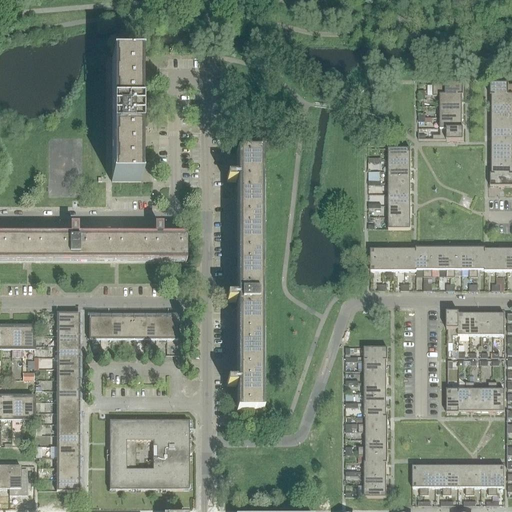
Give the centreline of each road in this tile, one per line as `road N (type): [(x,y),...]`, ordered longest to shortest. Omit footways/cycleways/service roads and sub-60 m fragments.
road 1 (residential): [(173,217),(174,77),(206,77),(206,217)]
road 2 (residential): [(206,442),(296,438),(347,306),(420,302)]
road 3 (residential): [(0,303),(207,303)]
road 4 (residential): [(176,403),(95,403),(95,369),(176,369)]
road 5 (residential): [(173,217),(0,217)]
